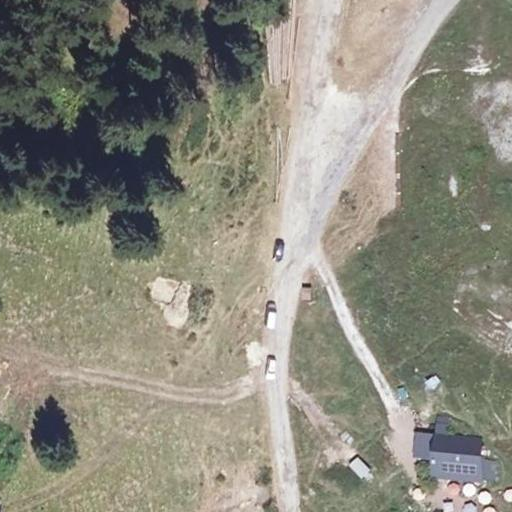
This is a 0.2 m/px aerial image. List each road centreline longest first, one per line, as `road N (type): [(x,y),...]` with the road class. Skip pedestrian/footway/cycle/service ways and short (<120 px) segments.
road 1 (unclassified): [(292,511),(277,341),(297,232)]
road 2 (unclassified): [(297,232),(438,0)]
road 3 (unclassified): [(334,0),(297,232)]
road 4 (track): [(402,424),(297,232)]
